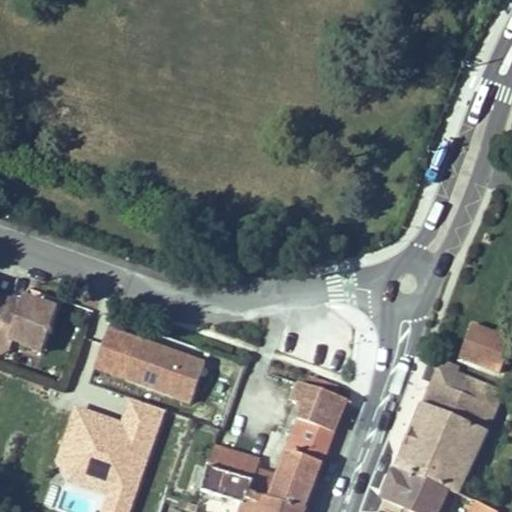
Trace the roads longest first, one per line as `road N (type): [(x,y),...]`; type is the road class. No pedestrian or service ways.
road 1 (residential): [(346,283),(195,300),(0,236)]
road 2 (secondary): [(511,13),(428,231),(404,260)]
road 3 (secondary): [(353,511),(404,380),(425,299)]
road 4 (secondary): [(392,298),(388,351),(332,511)]
road 5 (secondary): [(432,282),(466,218),(511,85)]
